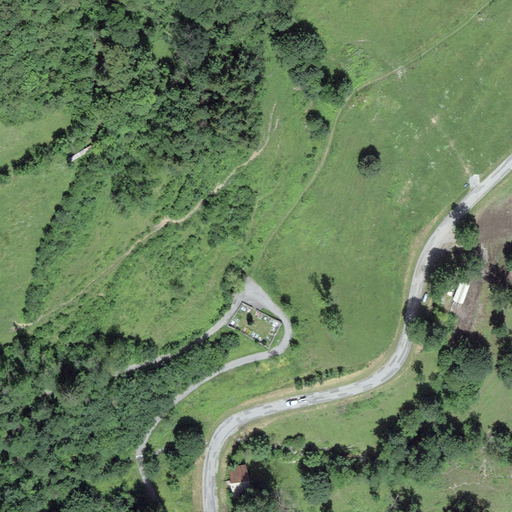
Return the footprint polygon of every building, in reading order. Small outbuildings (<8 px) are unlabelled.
[(455,297),(464,301),(471,282),(462,279),(455,297)] [(433,311),(446,314),(449,297),(436,294),(433,311)] [(445,318),(442,333),(456,336),(459,321),(445,318)] [(449,356),(447,370),(463,373),(465,359),(449,356)] [(458,381),(446,373),(437,385),(449,394),(458,381)] [(245,463),(229,466),(232,479),(248,477),(245,463)] [(250,491),(248,477),(232,479),(235,494),(250,491)]
